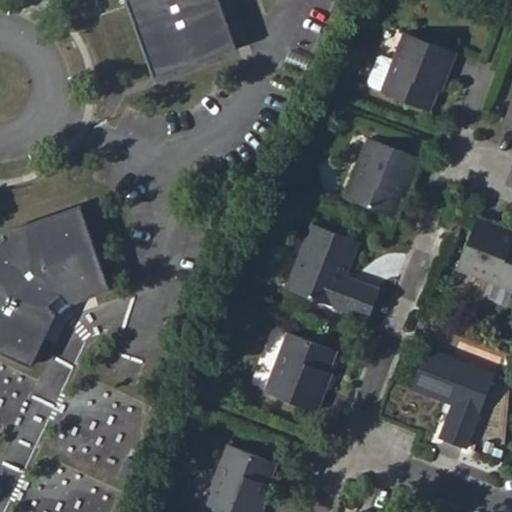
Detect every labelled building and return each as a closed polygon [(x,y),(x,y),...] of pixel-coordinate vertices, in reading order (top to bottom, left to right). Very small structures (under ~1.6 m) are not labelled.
[(125,0),(153,77),(236,48),(218,0),(125,0)] [(456,44),(406,23),(395,51),(383,47),(380,48),(370,73),(371,76),(383,81),(382,82),(431,103),(444,68),(448,69),(456,44)] [(363,138),(339,199),(387,216),(400,181),(404,183),(414,157),(363,138)] [(0,351),(30,366),(55,314),(46,304),(58,294),(66,304),(110,288),(81,206),(3,232),(7,236),(0,241),(0,351)] [(475,212),(455,264),(511,285),(511,233),(497,227),(498,222),(475,212)] [(306,224),(281,287),(361,317),(371,289),(338,276),(352,242),(306,224)] [(284,329),(261,389),(313,410),(324,384),(318,382),(331,347),(284,329)] [(423,346),(408,384),(445,400),(434,432),(459,443),(487,372),(423,346)] [(218,375),(203,367),(197,384),(211,390),(218,375)] [(223,436),(202,497),(245,511),(255,511),(263,489),(258,487),(270,453),(223,436)]
